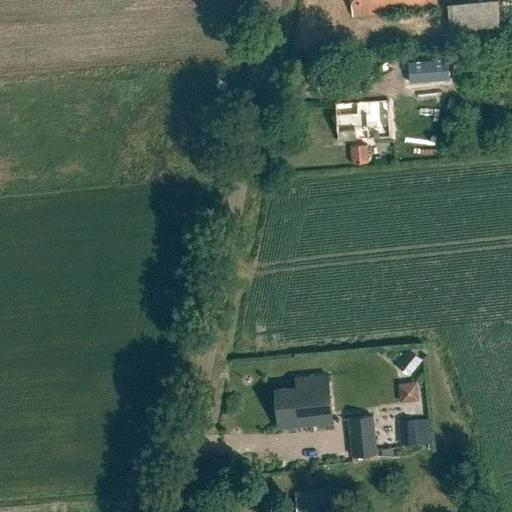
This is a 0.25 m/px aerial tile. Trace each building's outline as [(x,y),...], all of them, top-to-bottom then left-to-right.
[(351,0),(353,16),(435,9),(434,0),(351,0)] [(446,40),(497,36),(495,0),(444,3),(446,40)] [(415,91),(435,89),(433,68),(413,69),(415,91)] [(390,100),(335,103),(338,142),(351,141),(352,164),(370,163),(368,140),(392,137),(390,100)] [(409,377),(421,360),(408,350),(396,367),(409,377)] [(275,389),(279,428),(333,422),(328,376),(294,377),(297,386),(275,389)] [(375,417),(349,419),(353,459),(379,457),(375,417)] [(417,445),(416,421),(399,420),(401,444),(417,445)] [(417,445),(430,444),(429,420),(416,421),(417,445)] [(333,511),(332,488),(295,492),(297,511),(333,511)]
